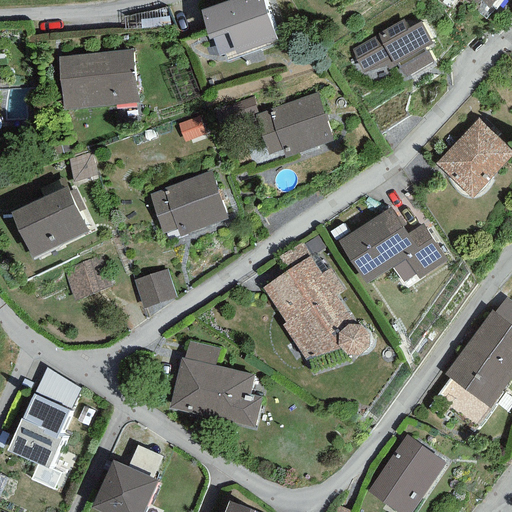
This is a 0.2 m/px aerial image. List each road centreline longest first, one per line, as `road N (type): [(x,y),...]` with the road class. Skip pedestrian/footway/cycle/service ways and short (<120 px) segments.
road 1 (residential): [(511,32),(382,168),(83,374)]
road 2 (residential): [(511,257),(333,486),(311,498),(277,497),(224,465)]
road 3 (residential): [(224,465),(83,374)]
road 4 (residential): [(163,0),(0,15)]
